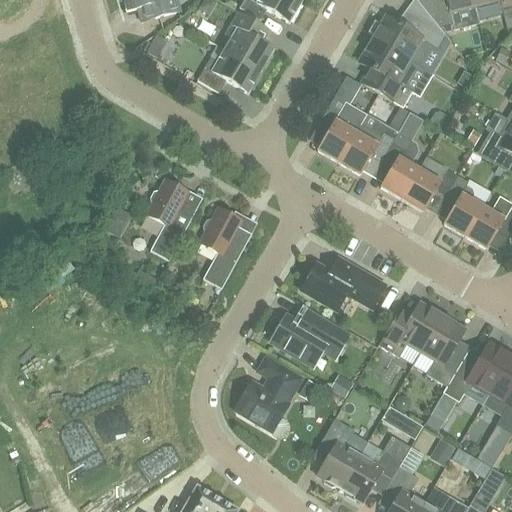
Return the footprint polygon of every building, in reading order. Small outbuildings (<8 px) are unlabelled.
[(140,25),(155,20),(180,13),(175,0),(120,0),(121,3),(124,2),(127,14),(136,11),(140,25)] [(245,0),(239,10),(261,23),(267,12),(289,25),(301,5),(293,0),(245,0)] [(440,30),(453,27),(450,15),(475,8),(472,0),(445,0),(446,1),(421,8),(426,14),(440,30)] [(511,0),(472,0),(475,8),(499,2),(504,18),(509,38),(511,34),(511,0)] [(274,51),(264,46),(271,34),(259,26),(237,14),(224,36),(230,39),(223,51),(261,74),(274,51)] [(445,38),(440,30),(426,14),(413,36),(386,20),(372,42),(407,63),(420,41),(437,52),(445,38)] [(359,85),(378,96),(400,109),(403,111),(412,95),(417,99),(430,77),(407,63),(372,42),(359,65),(368,70),(359,85)] [(500,50),(495,63),(504,67),(509,54),(500,50)] [(261,74),(223,51),(216,63),(210,60),(197,82),(219,95),(226,83),(248,96),(261,74)] [(182,77),(186,71),(173,63),(169,70),(182,77)] [(457,85),(468,92),(474,80),(464,74),(457,85)] [(346,79),(338,93),(352,101),(359,87),(346,79)] [(338,165),(356,135),(366,117),(344,105),(339,114),(329,108),(317,129),(327,135),(317,153),(338,165)] [(380,166),(402,128),(410,115),(403,111),(400,109),(388,129),(378,123),(367,142),(356,135),(338,165),(359,178),(370,160),(380,166)] [(428,124),(441,132),(449,119),(439,114),(434,115),(428,124)] [(511,124),(507,122),(498,137),(491,133),(479,153),(507,169),(511,160),(511,124)] [(401,202),(419,172),(410,167),(418,154),(417,146),(405,139),(406,136),(406,131),(402,128),(380,166),(391,172),(380,190),(401,202)] [(464,148),(471,152),(480,137),(473,132),(464,148)] [(503,172),(498,169),(494,176),(499,179),(503,172)] [(440,184),(419,172),(401,202),(422,215),(435,193),(445,199),(457,179),(447,172),(440,184)] [(464,239),(482,209),(470,202),(473,197),(472,192),(466,189),(468,185),(457,179),(445,199),(456,205),(443,227),(464,239)] [(189,195),(165,182),(159,194),(157,193),(154,194),(150,201),(151,204),(153,205),(146,217),(164,227),(150,253),(169,263),(197,211),(187,206),(185,201),(189,195)] [(511,230),(511,215),(508,213),(511,207),(499,200),(491,214),(482,209),(464,239),(486,252),(496,234),(507,240),(511,230)] [(242,223),(218,210),(212,223),(210,222),(207,223),(203,229),(204,232),(206,233),(199,246),(217,255),(203,282),(222,292),(251,237),(238,229),(242,223)] [(384,288),(347,267),(336,260),(329,274),(317,267),(301,293),(336,313),(345,298),(349,297),(372,310),(384,288)] [(400,312),(393,323),(378,348),(399,360),(407,346),(421,354),(442,319),(419,306),(412,319),(400,312)] [(318,337),(286,318),(271,345),(313,369),(322,352),(335,360),(348,338),(325,324),(318,337)] [(460,367),(462,363),(450,356),(464,332),(442,319),(421,354),(434,362),(426,377),(446,389),(442,395),(443,396),(460,367)] [(489,396),(510,360),(488,347),(472,374),(460,367),(443,396),(459,405),(471,385),(489,396)] [(256,375),(269,382),(268,383),(264,392),(252,385),(236,413),(272,434),(288,406),(287,405),(301,381),(278,368),(265,360),(256,375)] [(511,436),(511,435),(511,360),(510,360),(489,396),(508,407),(496,427),(511,436)] [(320,390),(308,383),(301,395),(313,402),(320,390)] [(407,413),(410,408),(408,403),(404,401),(399,402),(396,407),(398,412),(402,414),(407,413)] [(441,439),(454,417),(437,407),(424,429),(441,439)] [(340,413),(335,421),(338,423),(343,414),(340,413)] [(406,419),(399,431),(416,441),(423,429),(406,419)] [(340,491),(359,458),(349,452),(350,450),(350,446),(347,444),(354,433),(338,423),(335,421),(323,441),(335,448),(317,478),(323,481),(324,484),(332,489),(335,488),(340,491)] [(399,469),(411,450),(391,439),(377,462),(375,461),(371,462),(370,465),(359,458),(340,491),(344,494),(346,497),(354,502),(357,501),(363,505),(380,475),(392,482),(399,469)] [(431,460),(445,468),(455,451),(441,442),(431,460)] [(452,462),(464,469),(470,458),(458,451),(452,462)] [(412,492),(419,480),(399,469),(392,482),(387,489),(399,496),(389,511),(420,511),(424,506),(414,500),(417,495),(412,492)] [(480,489),(494,498),(505,480),(491,471),(480,489)] [(237,511),(197,488),(183,511),(237,511)] [(466,511),(468,510),(449,498),(442,510),(437,507),(435,511),(424,506),(420,511),(466,511)]
